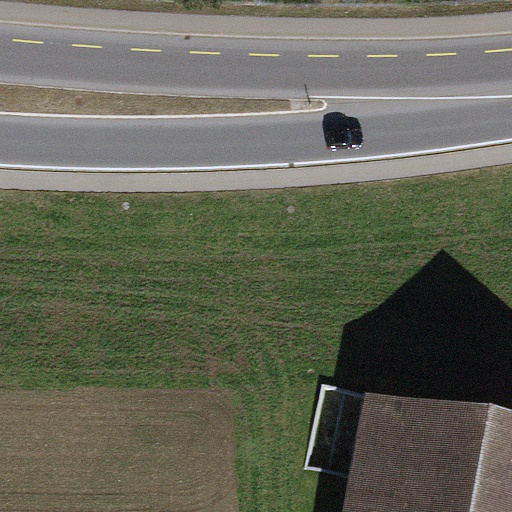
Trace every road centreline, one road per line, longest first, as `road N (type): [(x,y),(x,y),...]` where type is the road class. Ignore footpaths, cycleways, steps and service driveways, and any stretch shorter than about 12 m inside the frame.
road 1 (secondary): [(0,131),(308,137),(445,102)]
road 2 (secondary): [(445,102),(306,75),(0,54)]
